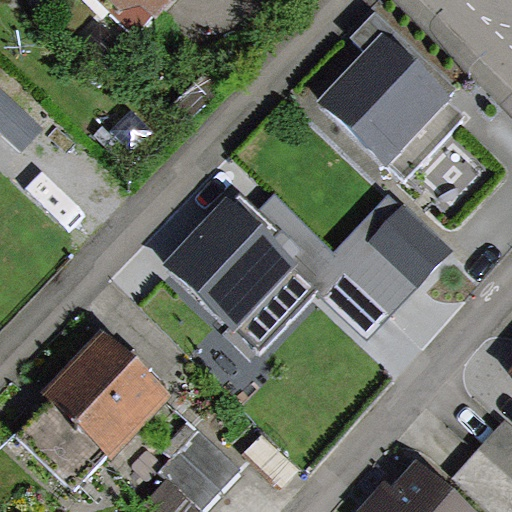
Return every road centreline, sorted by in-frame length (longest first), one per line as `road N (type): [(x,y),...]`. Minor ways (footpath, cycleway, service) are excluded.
road 1 (residential): [(330,0),(0,362)]
road 2 (residential): [(310,511),(511,290)]
